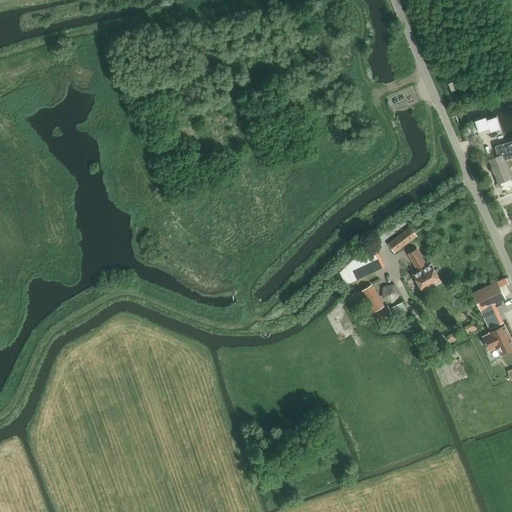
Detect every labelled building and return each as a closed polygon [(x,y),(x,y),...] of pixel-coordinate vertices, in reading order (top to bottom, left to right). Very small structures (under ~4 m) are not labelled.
[(497,117),(486,121),(490,130),(491,133),(501,129),(497,117)] [(498,156),(487,160),(497,185),(511,178),(511,174),(506,160),(511,158),(511,140),(497,145),(496,146),(495,146),(495,147),(495,148),(498,156)] [(395,253),(417,236),(410,228),(389,244),(395,253)] [(414,275),(423,292),(441,282),(431,265),(429,266),(427,263),(425,264),(417,250),(409,254),(417,269),(419,268),(420,271),(414,275)] [(346,285),(363,277),(355,259),(341,273),(346,285)] [(390,299),(401,294),(395,282),(384,287),(390,299)] [(498,283),(473,294),(481,310),(492,305),(505,299),(498,283)] [(371,314),(383,307),(371,286),(357,294),(362,303),(363,302),(371,314)] [(404,302),(393,307),(398,317),(409,312),(404,302)] [(498,317),(492,305),(481,310),(487,322),(498,317)] [(388,306),(375,313),(380,323),(393,315),(388,306)] [(459,321),(474,315),(470,306),(455,312),(459,321)] [(498,317),(487,322),(489,328),(500,323),(498,317)] [(511,341),(504,325),(490,332),(491,333),(483,337),(490,351),(497,347),(501,354),(511,348),(511,341)]
